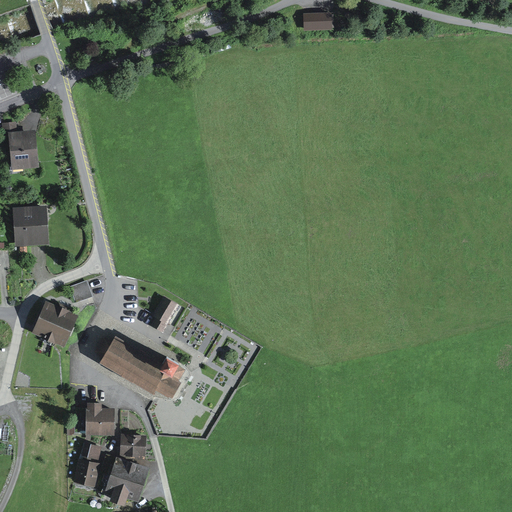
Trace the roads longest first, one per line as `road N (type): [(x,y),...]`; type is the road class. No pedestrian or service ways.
road 1 (residential): [(61,80),(105,261),(45,286),(21,316)]
road 2 (residential): [(299,0),(61,80)]
road 3 (residential): [(511,30),(376,0)]
road 4 (track): [(117,61),(134,41),(220,0)]
